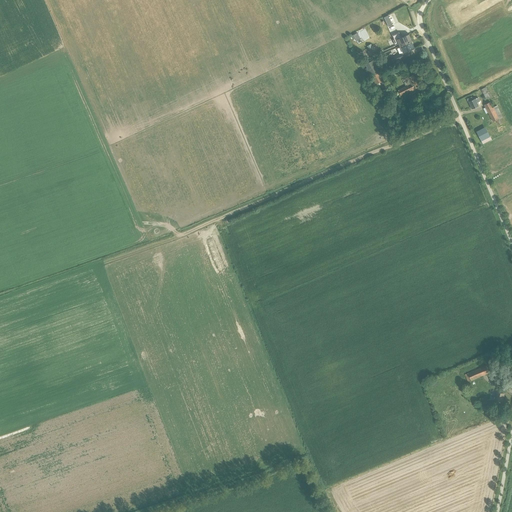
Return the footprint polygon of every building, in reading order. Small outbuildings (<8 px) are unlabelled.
[(388,15),(384,17),(388,27),(392,25),(388,15)] [(397,40),(402,38),(399,32),(392,35),(394,39),(393,39),(395,45),(399,43),(397,40)] [(397,40),(399,43),(400,46),(412,42),(409,35),(402,38),(397,40)] [(393,57),(395,61),(395,62),(396,62),(398,62),(397,61),(404,58),(402,54),(405,53),(415,48),(412,42),(400,46),(401,47),(397,49),(400,54),(393,57)] [(367,68),(365,69),(369,76),(371,75),(372,77),(380,72),(374,60),(365,64),(367,68)] [(406,86),(398,90),(401,95),(399,96),(402,101),(407,99),(405,94),(410,92),(410,93),(415,91),(414,89),(421,85),(419,81),(417,82),(414,75),(408,78),(407,77),(405,78),(405,79),(404,79),(405,80),(403,81),(406,86)] [(486,87),(481,89),(484,95),(486,100),(492,97),(489,90),(488,90),(486,87)] [(395,92),(388,95),(392,106),(398,103),(397,100),(398,100),(397,98),(395,92)] [(468,99),(467,100),(468,101),(469,101),(472,109),(480,105),(479,102),(480,102),(478,97),(473,100),(472,97),(468,99)] [(491,102),(484,105),(487,113),(488,113),(493,122),(496,120),(498,124),(501,123),(499,119),(503,117),(497,105),(493,107),(491,102)] [(485,127),(477,132),(483,144),(492,139),(485,127)] [(468,373),(465,374),(468,382),(471,380),(471,381),(494,371),(490,363),(486,365),(478,368),(478,367),(475,368),(476,369),(468,373)] [(429,386),(432,391),(441,387),(438,382),(429,386)] [(496,391),(494,400),(502,403),(505,393),(496,391)]
